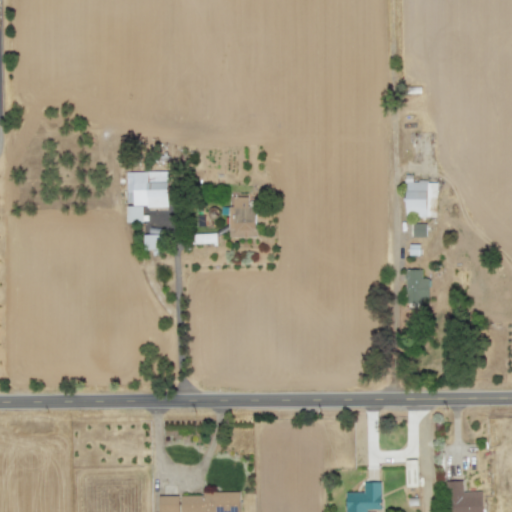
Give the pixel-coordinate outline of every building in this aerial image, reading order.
[(168,207),(167,171),(126,172),(126,205),(127,222),(143,222),(143,207),(168,207)] [(432,217),(432,198),(437,198),(437,182),(406,182),(405,217),(432,217)] [(228,237),(256,238),(256,198),(233,197),(232,206),(229,206),(228,237)] [(412,237),(428,237),(428,224),(412,225),(412,237)] [(144,250),(159,249),(158,235),(143,235),(144,250)] [(421,270),(405,270),(405,303),(422,304),(422,298),(430,298),(430,279),(421,278),(421,270)] [(419,460),(405,461),(406,487),(420,486),(419,460)] [(464,492),(463,481),(446,481),(447,511),(484,511),(483,491),(464,492)] [(345,493),(345,511),(366,511),(366,509),(382,509),(382,482),(364,482),(364,492),(345,493)]
